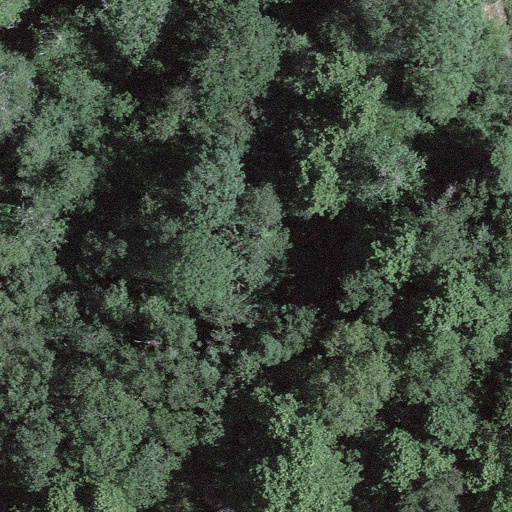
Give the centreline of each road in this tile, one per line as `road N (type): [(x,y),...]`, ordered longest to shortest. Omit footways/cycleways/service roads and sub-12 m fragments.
road 1 (track): [(511,156),(439,140),(320,92),(64,78),(0,56)]
road 2 (track): [(400,511),(511,394)]
